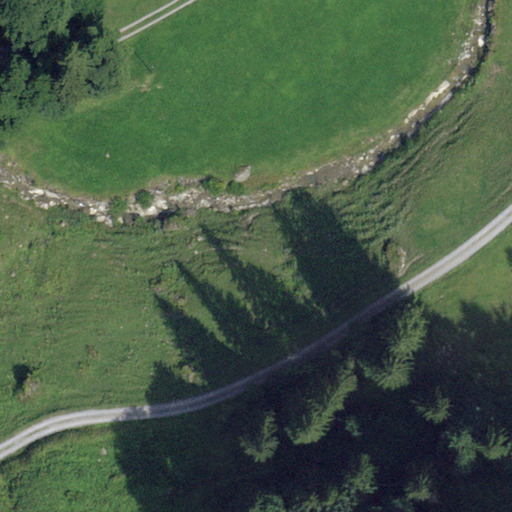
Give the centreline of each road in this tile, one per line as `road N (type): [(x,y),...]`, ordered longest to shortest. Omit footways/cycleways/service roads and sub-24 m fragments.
road 1 (unclassified): [(511,214),(289,366),(203,401),(62,423),(0,451)]
road 2 (track): [(185,0),(93,45),(0,54)]
